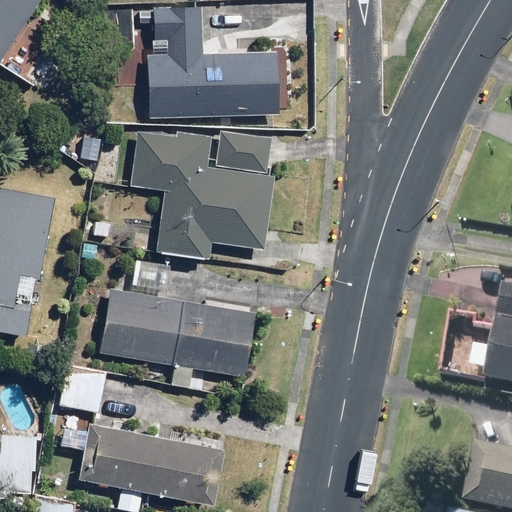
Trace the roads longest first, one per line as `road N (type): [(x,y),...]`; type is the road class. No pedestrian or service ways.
road 1 (tertiary): [(323,511),(381,203)]
road 2 (tertiary): [(381,203),(491,0)]
road 3 (residential): [(381,203),(371,0)]
